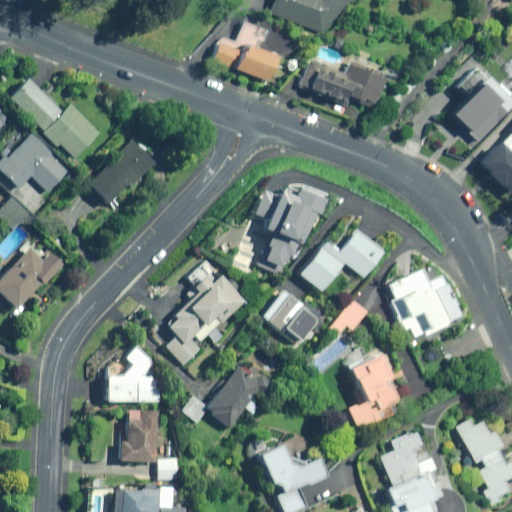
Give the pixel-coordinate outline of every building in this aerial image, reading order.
[(349,0),(269,0),(265,11),(321,33),(349,0)] [(270,58),(253,51),(256,42),(260,43),(264,32),(242,24),(234,44),(216,37),(206,62),(261,83),(270,58)] [(302,62),(294,86),(304,89),(303,92),(317,96),(317,93),(322,95),(321,98),(341,104),(343,98),(371,107),(381,75),(345,63),(341,74),(329,71),(302,62)] [(462,134),(501,92),(475,68),(452,93),(460,99),(443,117),(454,126),(462,134)] [(50,108),(56,102),(43,90),(37,95),(22,81),(5,99),(39,132),(38,133),(52,147),(55,144),(70,159),(94,134),(64,106),(57,113),(50,108)] [(511,126),(495,148),(492,145),(474,169),(507,196),(511,189),(511,126)] [(8,144),(3,149),(0,151),(0,156),(1,158),(0,158),(0,175),(14,190),(27,176),(45,193),(65,172),(26,135),(12,148),(8,144)] [(151,163),(127,141),(85,187),(105,205),(120,189),(123,193),(151,163)] [(288,204),(257,192),(247,215),(257,219),(255,225),(249,222),(230,268),(249,276),(254,265),(272,272),(281,252),(268,246),(273,233),(294,242),(311,203),(292,196),(288,204)] [(26,217),(8,199),(0,207),(0,220),(12,232),(26,217)] [(379,251),(348,227),(330,250),(320,242),(295,275),(317,292),(339,264),(357,278),(379,251)] [(37,262),(22,248),(0,272),(0,297),(14,310),(38,283),(41,286),(59,266),(46,253),(37,262)] [(404,329),(408,339),(418,335),(419,337),(443,327),(442,325),(455,319),(437,277),(421,283),(416,271),(382,285),(388,300),(385,301),(397,332),(404,329)] [(243,304),(219,277),(209,285),(202,278),(190,288),(195,294),(171,315),(174,317),(163,327),(173,339),(163,348),(180,367),(198,351),(193,345),(216,325),(217,327),(243,304)] [(312,321),(278,292),(256,318),(275,333),(277,329),(294,343),(312,321)] [(346,350),(336,340),(306,369),(316,379),(346,350)] [(153,366),(133,346),(119,361),(128,370),(124,375),(121,378),(106,378),(105,402),(157,403),(157,389),(153,389),(153,366)] [(383,379),(373,356),(344,369),(359,404),(370,399),(367,393),(380,388),(378,381),(383,379)] [(189,398),(178,412),(193,424),(203,413),(226,429),(241,408),(250,415),(256,408),(248,403),(265,380),(256,374),(252,380),(234,367),(203,409),(189,398)] [(152,463),(154,414),(122,412),(121,434),(115,434),(114,462),(152,463)] [(480,493),(488,507),(499,501),(497,497),(507,491),(502,481),(511,475),(511,471),(506,462),(502,465),(494,451),(499,448),(489,430),(478,412),(452,428),(473,464),(478,461),(483,469),(476,473),(486,490),(480,493)] [(401,511),(428,502),(440,496),(433,482),(428,485),(423,473),(428,471),(423,460),(413,464),(404,445),(375,458),(388,486),(381,489),(389,507),(396,504),(399,511),(401,511)] [(273,500),(295,489),(321,476),(313,459),(288,471),(276,447),(253,459),(273,500)] [(174,481),(174,461),(154,461),(154,481),(174,481)] [(156,511),(157,492),(108,491),(107,511),(156,511)] [(432,511),(428,502),(401,511),(432,511)]
